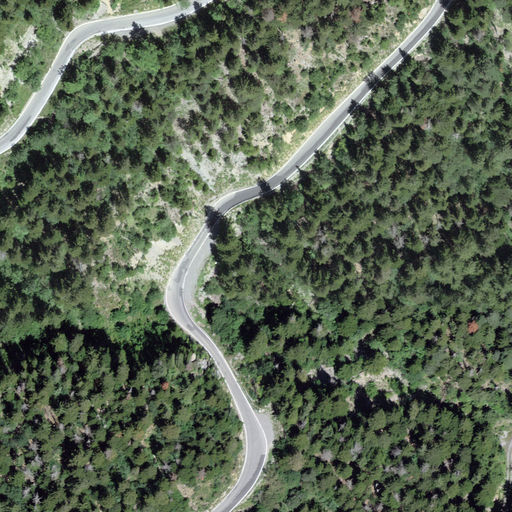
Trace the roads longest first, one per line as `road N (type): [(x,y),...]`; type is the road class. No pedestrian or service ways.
road 1 (unclassified): [(222,511),(251,479),(258,435),(217,355),(176,306),(176,275),(223,204),(281,174),(445,0)]
road 2 (unclassified): [(198,0),(78,34),(26,118),(0,144)]
